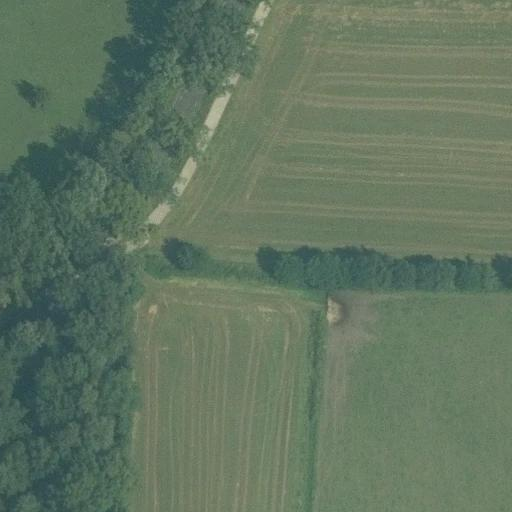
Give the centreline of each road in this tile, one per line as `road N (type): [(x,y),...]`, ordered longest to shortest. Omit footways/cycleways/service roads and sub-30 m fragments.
road 1 (tertiary): [(0,283),(87,234),(128,198),(235,0)]
road 2 (track): [(55,511),(0,342)]
